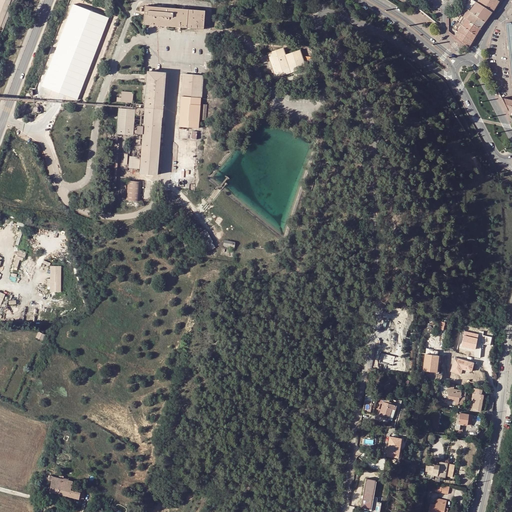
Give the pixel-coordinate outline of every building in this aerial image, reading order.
[(11,0),(0,28),(0,30),(2,32),(14,0),(11,0)] [(0,0),(0,28),(11,0),(0,0)] [(473,0),(469,0),(465,8),(467,9),(470,11),(472,12),(483,21),(490,11),(478,3),(476,2),(473,0)] [(479,0),(478,3),(490,11),(492,12),(498,1),(497,0),(479,0)] [(175,27),(204,29),(204,26),(205,13),(198,13),(198,10),(145,6),(144,24),(175,27)] [(466,19),(467,19),(479,29),(480,27),(484,22),(483,21),(472,12),(470,11),(467,9),(463,17),(466,19)] [(484,22),(492,12),(490,11),(483,21),(484,22)] [(459,23),(462,25),(475,35),(479,30),(479,29),(467,19),(466,19),(463,17),(459,23)] [(459,29),(458,31),(472,41),(475,35),(462,25),(459,29)] [(472,41),(458,31),(454,36),(469,47),(472,41)] [(283,48),(268,53),(276,77),(305,67),(300,50),(285,55),(283,48)] [(137,134),(143,134),(140,174),(158,175),(166,72),(148,71),(143,126),(138,125),(137,134)] [(203,75),(183,74),(181,95),(202,97),(203,75)] [(122,98),(118,97),(118,101),(122,102),(122,103),(134,103),(135,93),(123,91),(122,98)] [(179,124),(177,124),(177,127),(199,128),(201,98),(181,96),(179,124)] [(135,109),(119,108),(117,134),(133,135),(135,109)] [(192,135),(189,135),(188,141),(199,142),(199,130),(192,129),(192,135)] [(140,157),(130,156),(129,167),(139,168),(140,157)] [(142,182),(128,181),(126,200),(140,201),(142,182)] [(212,242),(206,230),(201,233),(202,235),(198,237),(206,252),(210,250),(207,245),(212,242)] [(235,242),(225,239),(224,246),(234,248),(235,242)] [(215,247),(212,242),(207,245),(210,250),(215,247)] [(21,249),(19,256),(25,258),(27,251),(21,249)] [(62,267),(51,267),(51,292),(62,292),(62,267)] [(460,352),(480,356),(482,344),(491,346),(492,338),(483,336),(483,333),(465,329),(460,352)] [(435,364),(437,365),(438,355),(437,355),(437,351),(426,349),(422,378),(428,379),(429,371),(434,372),(435,364)] [(454,357),(450,372),(461,375),(463,370),(472,372),(475,363),(454,357)] [(470,390),(474,391),(474,389),(474,388),(468,387),(467,391),(466,396),(469,397),(470,390)] [(464,407),(466,396),(467,391),(449,388),(447,400),(455,401),(454,405),(458,405),(458,403),(460,404),(460,406),(464,407)] [(474,391),(472,400),(474,400),(473,401),(472,409),(481,411),(484,396),(482,396),(483,390),(474,389),(474,391)] [(397,406),(383,402),(382,405),(379,416),(392,420),(397,406)] [(458,413),(455,429),(459,430),(461,424),(464,424),(471,426),(473,415),(460,413),(459,413),(458,413)] [(461,437),(464,424),(461,424),(459,430),(455,429),(454,436),(461,437)] [(389,440),(387,453),(397,455),(399,455),(401,442),(402,440),(399,439),(390,437),(389,440)] [(438,476),(444,477),(447,463),(439,462),(439,464),(434,464),(434,466),(430,466),(428,475),(438,476)] [(59,477),(49,475),(48,481),(51,482),(49,491),(65,495),(67,488),(71,489),(73,481),(64,478),(64,476),(59,475),(59,477)] [(378,482),(369,480),(362,508),(375,511),(377,507),(378,504),(379,500),(374,498),(378,482)] [(443,487),(438,486),(436,492),(447,494),(449,487),(443,486),(443,487)] [(79,498),(81,492),(71,489),(67,488),(65,495),(79,498)] [(428,511),(443,511),(445,507),(446,501),(437,499),(436,505),(430,504),(428,511)]
